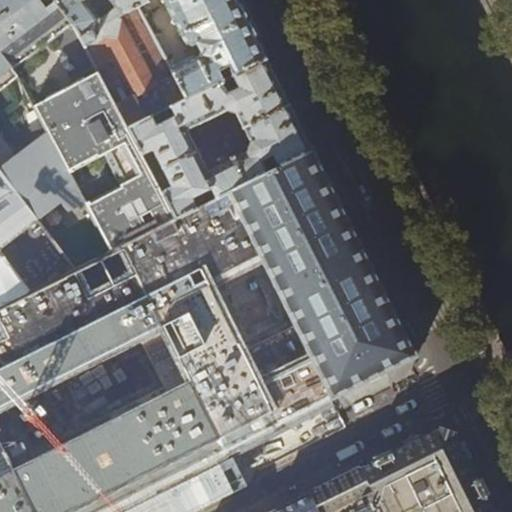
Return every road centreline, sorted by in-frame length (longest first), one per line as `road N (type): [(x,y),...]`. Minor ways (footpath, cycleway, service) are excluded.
road 1 (residential): [(276,0),(461,372)]
road 2 (residential): [(185,511),(461,372)]
